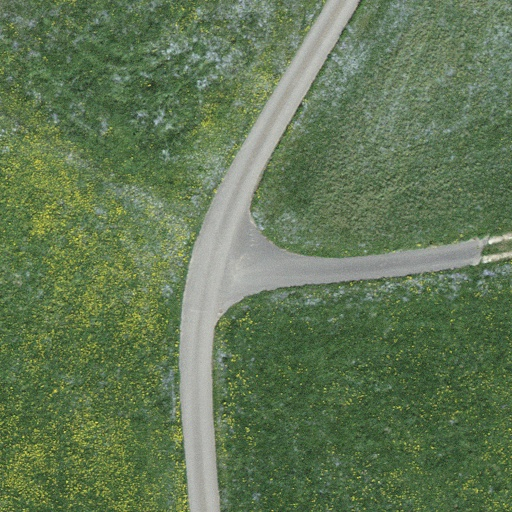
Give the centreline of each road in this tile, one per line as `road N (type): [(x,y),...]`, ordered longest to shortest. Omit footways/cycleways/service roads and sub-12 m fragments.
road 1 (unclassified): [(204,511),(196,332),(209,263),(229,201),(342,0)]
road 2 (track): [(511,241),(284,270),(209,263)]
